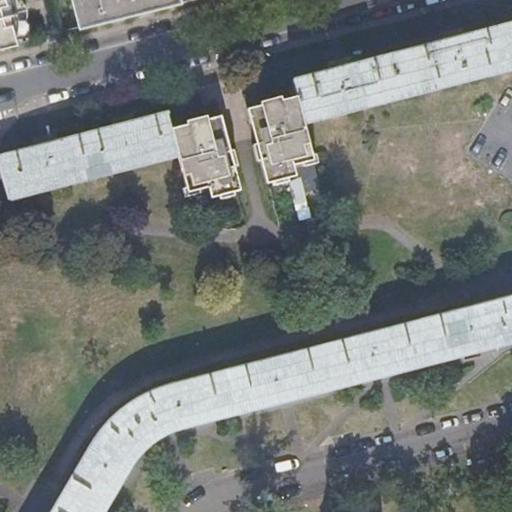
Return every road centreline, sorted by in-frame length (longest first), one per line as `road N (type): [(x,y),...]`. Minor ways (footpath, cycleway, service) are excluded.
road 1 (unclassified): [(511,414),(231,484),(195,511)]
road 2 (residential): [(0,100),(274,26)]
